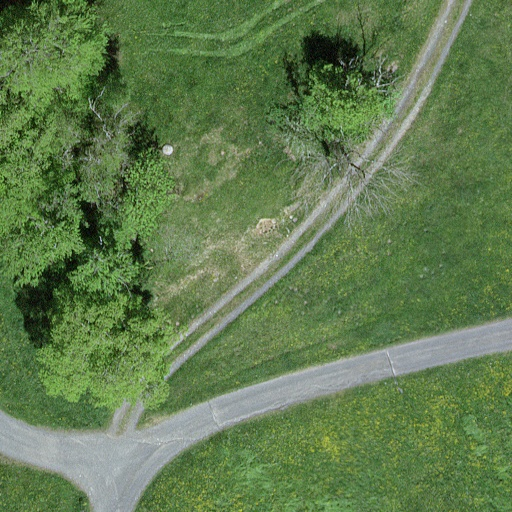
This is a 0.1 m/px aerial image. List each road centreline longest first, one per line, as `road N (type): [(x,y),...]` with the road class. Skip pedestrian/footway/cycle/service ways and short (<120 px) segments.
road 1 (track): [(119,464),(134,403),(195,337),(315,233),(419,85),(458,0)]
road 2 (track): [(119,464),(180,428),(265,397),(511,336)]
road 3 (track): [(119,464),(72,459),(0,430)]
